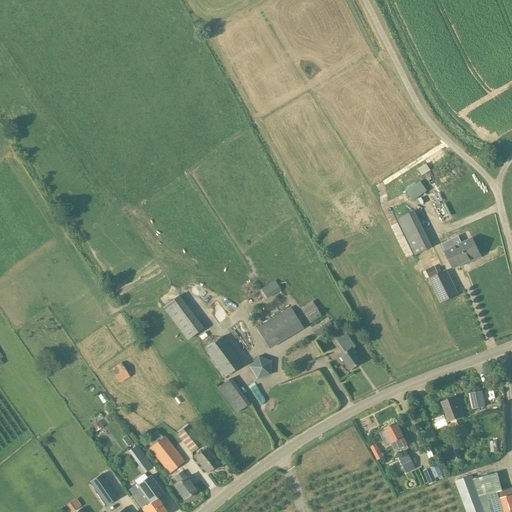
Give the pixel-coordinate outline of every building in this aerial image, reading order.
[(417,167),(421,175),(430,170),(426,163),(417,167)] [(413,200),(426,191),(421,182),(407,192),(413,200)] [(415,255),(432,247),(414,211),(397,219),(415,255)] [(454,268),(479,256),(471,240),(462,244),(458,237),(442,245),(454,268)] [(441,302),(458,294),(447,271),(429,279),(441,302)] [(267,300),(281,290),(275,280),(261,289),(267,300)] [(187,341),(203,329),(179,295),(162,308),(187,341)] [(310,323),(321,316),(312,301),(300,308),(310,323)] [(269,349),(303,328),(290,307),(256,328),(269,349)] [(350,370),(360,363),(351,349),(356,345),(347,333),(335,341),(343,353),(340,356),(350,370)] [(243,364),(232,348),(223,336),(204,350),(225,378),(243,364)] [(270,376),(271,361),(258,357),(249,367),(256,379),(270,376)] [(118,383),(128,376),(118,362),(114,366),(118,371),(112,375),(118,383)] [(231,413),(247,405),(231,377),(216,385),(231,413)] [(472,410),(486,407),(482,391),(468,393),(472,410)] [(449,421),(464,416),(457,397),(442,402),(449,421)] [(94,429),(101,426),(98,420),(92,423),(94,429)] [(401,448),(407,445),(396,423),(385,428),(393,443),(397,441),(401,448)] [(191,453),(204,443),(188,424),(176,434),(191,453)] [(169,474),(184,462),(164,436),(149,448),(169,474)] [(369,445),(375,459),(382,456),(376,442),(369,445)] [(129,451),(138,463),(143,460),(134,448),(129,451)] [(207,473),(219,464),(206,448),(195,457),(207,473)] [(415,469),(408,453),(398,458),(406,473),(415,469)] [(442,475),(438,464),(423,470),(429,483),(436,480),(435,477),(442,475)] [(497,472),(473,479),(485,511),(511,511),(511,487),(503,490),(497,472)] [(106,506),(118,498),(102,474),(90,483),(106,506)] [(485,511),(473,479),(472,475),(455,482),(466,511),(485,511)] [(144,511),(165,511),(156,499),(163,494),(150,476),(129,491),(142,508),(144,511)] [(184,500),(196,491),(186,477),(174,486),(184,500)] [(82,502),(90,498),(81,478),(73,482),(82,502)]
